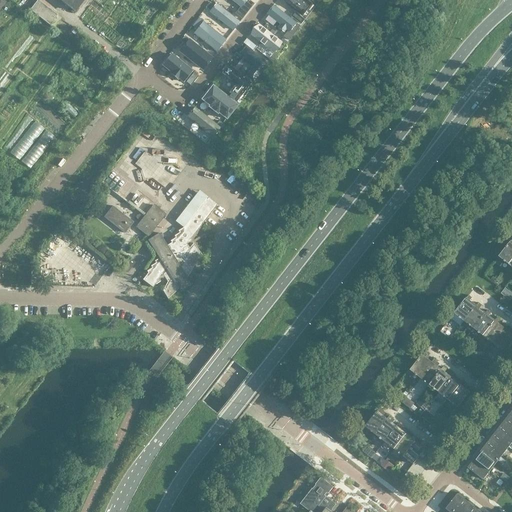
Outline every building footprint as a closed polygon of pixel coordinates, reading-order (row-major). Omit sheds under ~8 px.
[(49,9),(37,0),(30,10),(50,25),(57,15),(49,9)] [(58,0),(74,11),(82,0),(58,0)] [(255,4),(249,0),(226,0),(227,1),(228,0),(232,0),(241,7),(236,13),(243,19),(255,4)] [(283,0),(304,16),(309,9),(311,11),(315,6),(313,4),(314,3),(309,0),(283,0)] [(215,6),(210,2),(206,7),(211,11),(210,12),(234,31),(241,22),(217,3),(215,6)] [(301,26),(275,5),(268,14),(270,15),(266,20),(274,26),(277,22),(281,24),(278,28),(285,33),(287,30),(288,31),(284,36),(290,41),(301,26)] [(305,19),(295,11),(292,16),(302,24),(305,19)] [(227,40),(199,17),(192,26),(196,30),(194,33),(217,52),(227,40)] [(284,42),(260,24),(251,35),(262,43),(257,50),(270,60),(284,42)] [(213,58),(185,36),(181,41),(184,44),(179,51),(203,70),(213,58)] [(269,64),(247,46),(240,54),(254,66),(246,77),(254,83),(269,64)] [(193,71),(171,53),(161,65),(170,72),(170,74),(178,80),(179,79),(183,83),(193,71)] [(252,83),(227,63),(220,73),(235,85),(227,95),(236,102),(252,83)] [(247,72),(241,66),(238,70),(244,75),(247,72)] [(194,73),(186,82),(191,86),(198,77),(194,73)] [(239,105),(212,84),(200,99),(208,105),(208,107),(218,115),(219,113),(227,120),(239,105)] [(221,128),(195,107),(187,116),(213,137),(221,128)] [(21,160),(44,127),(34,120),(12,153),(21,160)] [(47,130),(22,160),(31,167),(56,137),(47,130)] [(209,140),(204,135),(200,139),(206,144),(209,140)] [(189,248),(187,244),(192,241),(191,239),(203,223),(217,205),(207,197),(191,218),(183,212),(175,221),(183,228),(178,231),(179,233),(174,236),(175,238),(170,241),(171,243),(167,246),(159,233),(148,240),(159,258),(154,261),(156,263),(151,266),(152,268),(147,271),(148,273),(143,280),(153,288),(155,285),(160,281),(159,280),(164,277),(167,282),(162,291),(168,299),(171,296),(174,294),(175,293),(178,289),(180,292),(192,285),(187,278),(189,275),(191,272),(193,268),(195,265),(196,262),(197,259),(198,256),(199,253),(193,243),(189,248)] [(148,237),(165,215),(153,205),(136,227),(148,237)] [(133,223),(112,207),(104,217),(125,233),(133,223)] [(509,264),(511,260),(511,240),(511,241),(499,257),(504,261),(504,262),(505,263),(506,262),(509,264)] [(128,273),(136,263),(131,259),(123,269),(128,273)] [(40,278),(40,270),(31,270),(31,275),(31,278),(40,278)] [(511,300),(511,299),(511,291),(506,288),(503,293),(511,300)] [(464,321),(476,306),(470,301),(472,298),(469,295),(467,298),(466,298),(455,313),(460,318),(459,318),(461,319),(464,321)] [(474,329),(486,313),(480,308),(482,305),(478,303),(476,306),(464,321),(469,325),(469,326),(470,327),(471,326),(474,329)] [(483,336),(495,320),(489,316),(491,313),(488,310),(486,313),(474,329),(479,332),(478,333),(480,334),(483,336)] [(493,343),(505,328),(498,323),(501,320),(497,318),(495,320),(483,336),(488,340),(489,342),(490,341),(493,343)] [(502,351),(504,348),(508,343),(511,338),(511,333),(508,330),(510,328),(507,325),(505,328),(493,343),(498,347),(497,348),(499,349),(499,348),(502,351)] [(511,358),(511,354),(504,348),(502,351),(501,353),(510,361),(511,358)] [(420,378),(432,362),(426,357),(428,355),(425,352),(422,355),(410,370),(415,374),(415,375),(416,376),(417,375),(420,378)] [(510,361),(501,353),(497,358),(507,365),(510,361)] [(507,365),(497,358),(493,362),(503,370),(507,365)] [(430,385),(441,370),(435,365),(437,362),(434,359),(432,362),(420,378),(425,382),(424,382),(426,384),(426,383),(430,385)] [(439,393),(451,377),(445,372),(447,369),(444,367),(441,370),(430,385),(434,389),(434,390),(435,391),(436,390),(439,393)] [(448,400),(460,385),(460,384),(454,380),(456,377),(453,374),(451,377),(439,393),(444,396),(443,397),(445,398),(448,400)] [(460,405),(464,400),(470,392),(464,387),(466,384),(462,382),(460,384),(460,385),(448,400),(453,404),(453,405),(454,406),(455,405),(458,408),(460,405)] [(412,407),(415,403),(407,396),(403,401),(412,407)] [(474,408),(464,400),(460,405),(470,412),(474,408)] [(470,412),(460,405),(458,408),(456,410),(466,417),(470,412)] [(376,434),(388,419),(387,419),(381,414),(384,411),(380,409),(378,411),(366,427),(371,431),(371,432),(372,433),(373,432),(376,434)] [(466,417),(456,410),(453,414),(462,422),(466,417)] [(462,422),(453,414),(449,419),(459,427),(462,422)] [(385,442),(397,426),(391,422),(393,419),(390,416),(387,419),(388,419),(376,434),(381,438),(380,439),(382,440),(382,439),(385,442)] [(511,425),(506,420),(500,428),(511,437),(511,425)] [(395,449),(407,434),(406,434),(400,429),(402,426),(399,423),(397,426),(385,442),(390,446),(389,446),(391,448),(392,447),(395,449)] [(511,442),(511,437),(500,428),(494,436),(508,448),(511,442)] [(404,457),(416,441),(410,436),(412,434),(409,431),(406,434),(407,434),(395,449),(399,453),(399,454),(400,455),(401,454),(404,457)] [(508,448),(494,436),(487,444),(502,455),(508,448)] [(423,453),(426,449),(419,444),(421,441),(418,438),(416,441),(404,457),(409,460),(408,461),(410,462),(414,464),(416,462),(420,457),(423,453)] [(502,455),(487,444),(481,452),(496,463),(502,455)] [(496,463),(481,452),(475,460),(490,471),(496,463)] [(429,464),(423,459),(420,457),(416,462),(425,469),(429,464)] [(490,471),(475,460),(469,468),(483,479),(490,471)] [(425,469),(416,462),(414,464),(412,466),(422,474),(425,469)] [(422,474),(412,466),(408,471),(418,479),(422,474)] [(418,479),(408,471),(404,476),(414,483),(418,479)] [(323,511),(332,501),(325,495),(327,493),(328,494),(328,493),(329,493),(334,487),(321,477),(300,504),(310,511),(323,511)] [(450,511),(460,511),(468,503),(462,498),(464,496),(460,493),(458,495),(447,509),(450,511)] [(331,511),(336,504),(332,501),(323,511),(331,511)] [(477,511),(478,511),(472,506),(474,504),(470,501),(468,503),(460,511),(477,511)]
